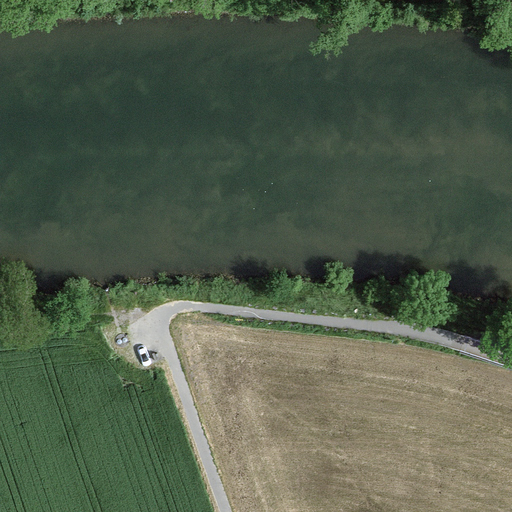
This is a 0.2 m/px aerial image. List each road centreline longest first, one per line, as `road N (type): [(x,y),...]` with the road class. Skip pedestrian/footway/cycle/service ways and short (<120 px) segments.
road 1 (track): [(353,323),(190,306),(176,306),(158,322)]
road 2 (track): [(225,511),(158,322)]
road 3 (track): [(158,322),(99,306),(0,317)]
